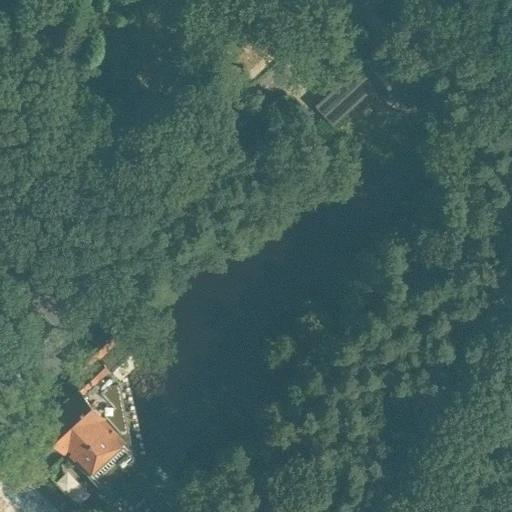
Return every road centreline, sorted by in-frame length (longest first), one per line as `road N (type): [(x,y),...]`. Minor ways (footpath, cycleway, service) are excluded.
road 1 (unclassified): [(0,342),(367,0)]
road 2 (track): [(415,0),(511,99)]
